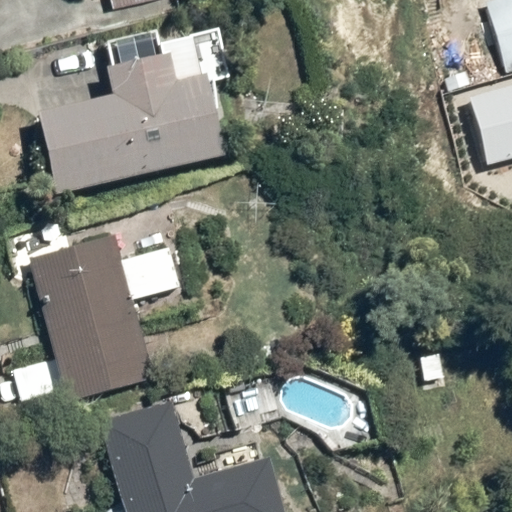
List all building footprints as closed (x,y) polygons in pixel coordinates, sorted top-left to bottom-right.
[(511,0),(485,0),(483,1),(500,69),(511,66),(511,0)] [(164,29),(167,50),(111,58),(118,90),(44,107),(63,188),(230,151),(220,73),(210,74),(204,24),(164,29)] [(511,86),(468,98),(486,167),(511,160),(511,86)] [(179,241),(123,256),(117,233),(33,256),(73,400),(156,377),(135,300),(191,285),(179,241)] [(181,397),(107,417),(132,511),(294,511),(279,453),(202,474),(181,397)]
